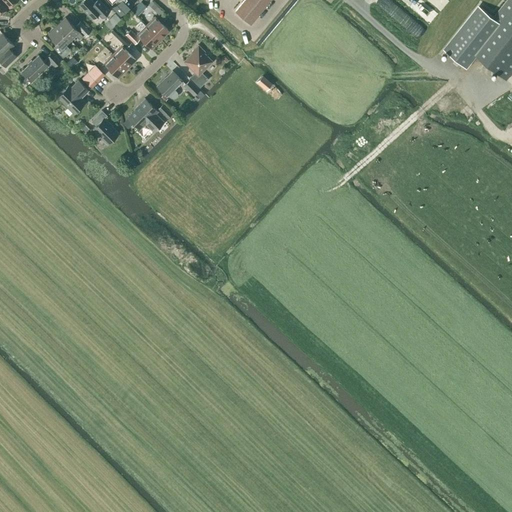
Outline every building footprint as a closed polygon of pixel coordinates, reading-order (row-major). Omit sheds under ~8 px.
[(101,2),(97,6),(90,0),(83,0),(78,5),(92,18),(97,13),(101,18),(109,10),(101,2)] [(117,0),(119,1),(112,7),(120,16),(134,3),(130,0),(117,0)] [(244,0),(235,12),(250,24),(270,0),(244,0)] [(394,0),(382,0),(379,4),(418,38),(427,27),(394,0)] [(467,68),(477,56),(506,80),(511,72),(511,0),(507,0),(494,17),(478,5),(443,49),(467,68)] [(146,7),(140,1),(131,9),(137,15),(146,7)] [(115,13),(109,18),(116,24),(121,19),(115,13)] [(169,31),(155,17),(146,25),(160,39),(169,31)] [(82,36),(65,18),(56,26),(70,40),(75,36),(79,39),(82,36)] [(76,26),(86,36),(90,32),(80,22),(76,26)] [(151,48),(160,39),(146,25),(137,34),(151,48)] [(66,45),(70,40),(56,26),(48,34),(57,43),(53,48),(63,58),(70,50),(66,45)] [(134,44),(139,39),(130,30),(129,32),(126,35),(134,44)] [(17,56),(9,48),(12,45),(2,34),(0,35),(0,61),(5,67),(17,56)] [(126,47),(131,43),(122,34),(118,39),(126,47)] [(201,72),(212,61),(204,53),(205,52),(198,45),(191,52),(192,53),(184,61),(195,72),(190,77),(199,87),(207,79),(201,72)] [(135,60),(121,46),(113,54),(127,68),(135,60)] [(51,63),(54,66),(60,61),(52,52),(43,60),(38,55),(21,71),(31,82),(51,63)] [(118,77),(127,68),(113,54),(104,63),(118,77)] [(98,67),(102,63),(93,55),(89,59),(98,67)] [(99,69),(92,77),(97,82),(104,74),(99,69)] [(176,92),(176,91),(174,89),(182,81),(172,71),(157,86),(167,96),(168,95),(170,97),(170,98),(171,98),(172,98),(173,99),(174,99),(175,98),(176,98),(176,97),(177,96),(177,95),(177,94),(177,93),(177,92),(176,92)] [(96,83),(87,73),(82,78),(91,88),(96,83)] [(271,83),(262,75),(256,82),(266,90),(271,83)] [(57,97),(73,113),(85,102),(80,98),(88,90),(78,80),(70,88),(68,86),(57,97)] [(184,85),(193,95),(199,90),(189,80),(184,85)] [(138,106),(127,116),(140,129),(145,123),(153,132),(163,122),(155,113),(157,111),(144,98),(138,105),(138,106)] [(158,108),(167,118),(171,114),(162,104),(158,108)] [(118,133),(104,118),(107,116),(101,110),(91,121),(96,126),(92,129),(107,144),(118,133)]
